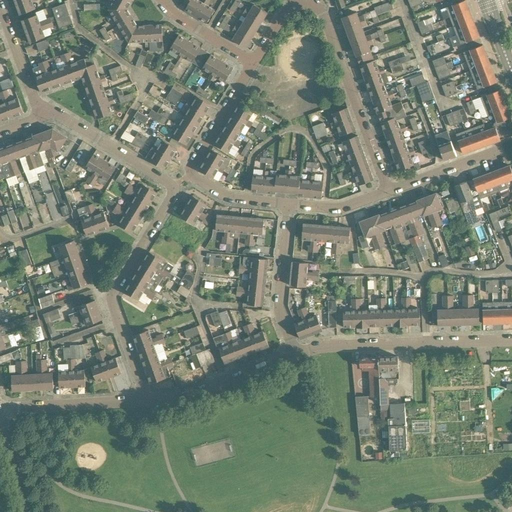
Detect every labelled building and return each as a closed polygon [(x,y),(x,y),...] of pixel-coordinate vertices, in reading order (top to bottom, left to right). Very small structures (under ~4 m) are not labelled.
[(27,0),(15,4),(19,16),(35,10),(32,1),(34,0),(36,0),(37,1),(40,0),(27,0)] [(113,0),(108,10),(127,10),(132,0),(113,0)] [(185,0),(185,1),(188,5),(185,11),(196,18),(206,0),(203,0),(202,3),(197,0),(185,0)] [(206,0),(196,18),(206,24),(214,11),(206,6),(209,1),(206,0)] [(341,0),(338,0),(336,1),(339,10),(345,8),(341,0)] [(420,0),(415,0),(409,3),(411,8),(422,4),(420,0)] [(444,20),(450,18),(469,10),(466,1),(440,11),(444,20)] [(372,18),(377,17),(391,12),(394,10),(391,2),(374,8),(375,10),(363,15),(363,16),(359,18),(357,13),(342,18),(346,28),(365,21),(372,18)] [(52,9),(54,15),(55,17),(57,21),(70,16),(69,13),(68,10),(66,4),(52,9)] [(234,13),(238,7),(233,4),(230,10),(234,13)] [(244,11),(261,22),(267,13),(254,6),(252,10),(247,7),(244,11)] [(112,16),(107,19),(114,29),(118,26),(132,18),(127,10),(108,10),(112,16)] [(469,10),(450,18),(453,27),(473,19),(469,10)] [(261,22),(244,11),(242,15),(246,18),(243,23),(256,31),(261,22)] [(21,21),(25,32),(52,23),(50,19),(44,21),(45,23),(40,25),(37,16),(21,21)] [(60,29),(73,24),(70,16),(57,21),(60,29)] [(132,18),(118,26),(128,43),(137,27),(132,18)] [(473,19),(453,27),(457,36),(476,29),(473,19)] [(217,25),(223,30),(227,25),(222,22),(220,21),(217,25)] [(349,37),(364,32),(362,27),(367,26),(365,21),(346,28),(349,37)] [(52,23),(25,32),(30,44),(45,38),(42,30),(47,28),(47,29),(53,27),(52,23)] [(256,31),(243,23),(240,28),(236,25),(233,29),(251,40),(256,31)] [(149,26),(150,47),(150,51),(163,51),(163,41),(162,25),(149,26)] [(431,25),(425,27),(419,29),(422,35),(433,31),(431,25)] [(137,27),(128,43),(146,42),(147,47),(150,47),(149,26),(137,27)] [(251,40),(233,29),(231,33),(235,36),(233,41),(245,48),(251,40)] [(476,29),(457,36),(460,45),(480,38),(476,29)] [(353,47),(372,40),(370,35),(366,37),(364,32),(349,37),(353,47)] [(442,34),(436,36),(439,42),(445,40),(442,34)] [(176,59),(179,61),(190,42),(179,36),(170,50),(178,55),(176,59)] [(52,47),(57,45),(55,39),(49,41),(52,47)] [(39,52),(50,48),(47,40),(36,44),(39,52)] [(356,57),(371,52),(369,46),(374,44),(372,40),(353,47),(356,57)] [(192,63),(197,66),(206,52),(190,42),(179,61),(175,66),(178,68),(184,58),(192,63)] [(463,53),(467,63),(486,55),(483,46),(463,53)] [(141,69),(143,64),(147,53),(141,50),(139,55),(140,55),(135,67),(141,69)] [(197,66),(203,69),(211,74),(208,79),(211,81),(222,62),(206,52),(197,66)] [(360,66),(375,61),(379,59),(377,55),(373,56),(371,52),(356,57),(360,66)] [(64,54),(74,81),(82,78),(91,60),(88,58),(71,65),(69,60),(71,59),(69,53),(64,54)] [(147,53),(143,64),(149,67),(153,55),(147,53)] [(57,70),(63,85),(74,81),(64,54),(60,56),(62,62),(64,61),(66,66),(57,70)] [(486,55),(467,63),(470,72),(490,64),(486,55)] [(435,68),(446,64),(444,57),(432,61),(435,68)] [(391,68),(402,64),(400,58),(388,63),(391,68)] [(91,60),(82,78),(85,86),(105,78),(104,76),(99,78),(93,61),(91,60)] [(42,63),(52,89),(63,85),(57,70),(49,73),(47,68),(48,67),(46,61),(42,63)] [(364,78),(385,70),(384,68),(378,70),(375,61),(360,66),(364,78)] [(233,69),(222,62),(211,81),(213,83),(216,78),(224,83),(233,69)] [(437,74),(449,69),(454,67),(451,62),(446,64),(435,68),(437,74)] [(52,89),(42,63),(38,64),(40,70),(42,69),(44,74),(35,78),(41,93),(52,89)] [(164,73),(169,76),(172,72),(175,66),(170,63),(164,73)] [(391,68),(393,74),(404,70),(402,64),(391,68)] [(490,64),(470,72),(474,80),(493,73),(490,64)] [(111,77),(123,72),(121,66),(109,70),(111,77)] [(451,75),(449,69),(437,74),(440,80),(451,75)] [(380,75),(385,73),(385,70),(364,78),(368,90),(384,84),(380,75)] [(127,71),(123,72),(111,77),(113,82),(129,77),(127,71)] [(493,73),(474,80),(477,90),(497,82),(493,73)] [(413,87),(426,82),(423,75),(410,80),(413,87)] [(105,78),(85,86),(89,97),(104,92),(101,83),(106,81),(105,78)] [(423,102),(434,98),(428,82),(416,86),(419,93),(423,102)] [(444,92),(455,87),(453,82),(442,86),(444,92)] [(373,102),(394,94),(392,91),(387,93),(384,84),(368,90),(373,102)] [(458,94),(455,87),(444,92),(446,98),(458,94)] [(173,88),(169,94),(179,100),(183,94),(173,88)] [(196,93),(201,96),(204,91),(199,88),(196,93)] [(2,92),(12,118),(23,114),(18,99),(9,102),(7,97),(9,97),(6,90),(2,92)] [(204,91),(201,96),(207,100),(209,95),(204,91)] [(484,107),(503,100),(500,91),(480,98),(484,107)] [(0,105),(0,118),(1,122),(12,118),(2,92),(0,92),(0,98),(0,100),(2,99),(4,104),(0,105)] [(104,92),(89,97),(93,108),(113,101),(113,99),(108,100),(104,92)] [(133,100),(131,94),(124,96),(119,98),(121,104),(133,100)] [(176,105),(179,100),(169,94),(166,99),(176,105)] [(378,116),(402,107),(401,103),(392,106),(389,101),(395,98),(394,94),(373,102),(378,116)] [(187,102),(186,104),(204,116),(211,105),(197,97),(192,105),(187,102)] [(503,100),(484,107),(487,116),(494,114),(507,109),(503,100)] [(113,101),(93,108),(97,119),(112,114),(109,105),(114,103),(113,101)] [(470,115),(476,113),(472,101),(466,103),(470,115)] [(204,116),(186,104),(184,106),(189,109),(184,117),(198,125),(204,116)] [(239,105),(233,115),(251,126),(253,124),(248,121),(253,113),(239,105)] [(381,126),(397,120),(406,117),(402,107),(378,116),(381,126)] [(160,108),(157,113),(167,119),(170,115),(171,114),(160,108)] [(330,125),(331,127),(351,119),(347,108),(332,114),(335,123),(330,125)] [(464,109),(458,111),(462,122),(468,120),(464,109)] [(507,109),(494,114),(496,119),(494,119),(496,124),(494,125),(501,128),(507,125),(505,120),(510,118),(507,109)] [(167,119),(157,113),(152,110),(148,115),(164,125),(167,119)] [(279,123),(281,120),(264,110),(262,113),(279,123)] [(143,123),(144,123),(145,124),(149,118),(138,111),(134,117),(143,123)] [(462,122),(458,111),(452,113),(456,125),(462,122)] [(456,125),(452,113),(446,115),(450,127),(456,125)] [(251,126),(233,115),(227,125),(240,133),(245,126),(250,128),(251,126)] [(412,125),(417,123),(421,122),(418,116),(415,117),(415,118),(410,120),(412,125)] [(198,125),(184,117),(179,125),(175,122),(174,124),(192,136),(198,125)] [(351,119),(331,127),(332,129),(337,127),(340,136),(355,131),(351,119)] [(257,129),(261,131),(264,126),(255,120),(252,125),(257,129)] [(385,136),(405,128),(404,126),(399,128),(397,120),(381,126),(385,136)] [(314,133),(325,129),(323,123),(312,127),(314,133)] [(192,136),(174,124),(172,126),(177,129),(172,137),(186,145),(192,136)] [(240,133),(227,125),(220,135),(239,146),(240,144),(236,141),(240,133)] [(491,144),(486,132),(484,125),(474,128),(482,148),(491,144)] [(501,128),(494,125),(494,126),(490,128),(491,130),(486,132),(491,144),(500,141),(498,136),(503,134),(501,128)] [(389,147),(404,141),(401,132),(406,131),(405,128),(385,136),(389,147)] [(482,148),(474,128),(465,132),(472,151),(482,148)] [(53,129),(43,132),(52,157),(59,155),(58,152),(64,144),(68,146),(72,141),(53,129)] [(261,131),(257,129),(254,134),(264,141),(268,135),(261,131)] [(325,129),(314,133),(317,139),(328,135),(325,129)] [(56,167),(52,157),(43,132),(33,136),(33,137),(39,152),(43,151),(48,165),(49,164),(51,168),(56,167)] [(472,151),(465,132),(456,135),(463,155),(472,151)] [(148,139),(138,133),(135,138),(145,144),(148,139)] [(444,144),(440,134),(435,136),(444,161),(456,157),(451,142),(444,144)] [(239,146),(220,135),(214,145),(228,153),(233,145),(237,148),(239,146)] [(340,152),(341,155),(362,147),(358,136),(342,142),(345,151),(340,152)] [(39,152),(33,137),(24,140),(35,169),(39,167),(34,153),(38,152),(38,153),(39,152)] [(145,144),(135,138),(131,143),(141,150),(145,144)] [(152,148),(170,160),(177,149),(163,141),(162,141),(158,139),(152,148)] [(35,169),(24,140),(15,144),(20,158),(25,156),(31,170),(35,169)] [(394,159),(414,152),(413,150),(408,152),(404,141),(389,147),(394,159)] [(20,158),(15,144),(5,147),(16,175),(19,174),(14,160),(20,158)] [(431,145),(425,147),(421,149),(423,155),(427,153),(429,159),(435,157),(431,145)] [(16,175),(5,147),(0,149),(0,161),(6,177),(6,179),(16,175)] [(362,147),(341,155),(342,157),(347,155),(350,164),(366,158),(362,147)] [(170,160),(152,148),(150,150),(155,153),(150,161),(164,170),(170,160)] [(205,160),(219,169),(224,171),(230,161),(211,150),(205,160)] [(415,155),(414,152),(394,159),(398,171),(413,166),(410,156),(415,155)] [(90,185),(105,161),(94,154),(85,168),(94,174),(91,178),(90,177),(89,179),(82,174),(78,180),(83,183),(84,181),(87,182),(86,183),(90,185)] [(366,158),(350,164),(354,173),(349,175),(349,177),(370,169),(366,158)] [(69,172),(71,173),(77,163),(72,160),(65,169),(69,172)] [(219,169),(205,160),(199,170),(213,179),(219,169)] [(105,161),(90,185),(94,187),(97,182),(96,181),(98,176),(107,182),(116,168),(105,161)] [(339,180),(344,178),(342,172),(348,170),(346,165),(336,169),(338,174),(337,174),(339,180)] [(500,169),(506,183),(511,180),(511,171),(511,172),(509,166),(500,169)] [(370,169),(349,177),(350,179),(355,177),(358,186),(374,180),(370,169)] [(491,173),(498,192),(506,190),(504,184),(506,183),(500,169),(491,173)] [(263,193),(265,172),(263,171),(262,177),(253,176),(251,192),(263,193)] [(287,193),(289,172),(286,171),(286,177),(277,176),(277,178),(275,192),(287,193)] [(275,194),(275,192),(277,178),(267,177),(268,172),(265,172),(263,193),(275,194)] [(298,194),(299,180),(299,178),(291,177),(291,172),(289,172),(287,193),(298,194)] [(127,188),(129,184),(123,180),(126,176),(121,173),(116,181),(127,188)] [(482,176),(489,196),(498,192),(491,173),(482,176)] [(233,177),(229,174),(225,180),(230,183),(233,177)] [(309,198),(312,176),(309,176),(308,181),(299,180),(298,194),(297,196),(309,198)] [(312,176),(309,198),(321,199),(323,183),(313,182),(314,177),(312,176)] [(479,196),(480,199),(489,196),(482,176),(473,180),(479,196)] [(344,178),(339,180),(333,182),(335,189),(346,184),(344,178)] [(465,214),(471,212),(468,204),(471,203),(470,199),(479,196),(473,180),(454,187),(460,203),(461,203),(465,214)] [(129,185),(127,189),(151,204),(157,193),(143,185),(138,192),(134,190),(135,188),(129,185)] [(151,204),(127,189),(124,193),(130,196),(131,194),(136,197),(131,205),(145,213),(151,204)] [(69,203),(75,201),(71,190),(65,192),(69,203)] [(427,197),(438,225),(442,223),(438,212),(437,212),(436,209),(442,208),(436,193),(427,197)] [(192,196),(186,206),(210,221),(212,218),(207,214),(206,216),(201,213),(206,205),(192,196)] [(417,201),(422,215),(428,213),(429,215),(433,227),(438,225),(427,197),(417,201)] [(145,213),(131,205),(126,203),(122,209),(117,206),(117,204),(107,198),(106,200),(105,201),(115,208),(139,223),(145,213)] [(457,218),(463,215),(456,198),(446,202),(450,213),(455,212),(457,218)] [(418,232),(419,232),(422,231),(418,220),(417,220),(416,217),(422,215),(417,201),(416,201),(417,201),(407,205),(418,232)] [(69,214),(66,205),(60,207),(63,216),(69,214)] [(88,206),(98,232),(109,228),(104,213),(95,216),(93,211),(95,211),(92,205),(88,206)] [(419,232),(418,232),(407,205),(398,209),(403,222),(408,220),(409,223),(411,230),(406,232),(419,262),(429,259),(419,232)] [(98,232),(88,206),(84,208),(86,213),(79,216),(81,221),(87,236),(98,232)] [(210,221),(186,206),(180,217),(194,226),(198,218),(207,223),(206,224),(208,225),(210,221)] [(489,215),(492,224),(499,222),(497,219),(511,213),(508,207),(489,215)] [(139,223),(115,208),(112,213),(117,217),(118,215),(123,218),(119,225),(133,233),(139,223)] [(403,222),(398,209),(389,212),(400,243),(405,241),(399,226),(398,224),(403,222)] [(12,224),(17,222),(13,211),(7,213),(12,224)] [(379,215),(384,229),(389,227),(391,230),(390,230),(396,245),(400,243),(389,212),(379,216),(379,215)] [(468,222),(474,220),(471,212),(465,214),(468,222)] [(5,227),(10,225),(7,215),(2,216),(5,227)] [(226,251),(229,216),(217,215),(216,231),(225,232),(225,237),(223,237),(221,251),(226,251)] [(369,219),(380,247),(384,245),(380,234),(378,231),(384,229),(379,215),(369,219)] [(231,238),(238,239),(241,217),(229,216),(226,251),(226,253),(230,254),(231,238)] [(241,217),(238,239),(245,239),(245,246),(249,246),(252,218),(241,217)] [(264,219),(252,218),(249,246),(253,246),(254,240),(252,240),(253,235),(262,236),(264,219)] [(375,248),(380,247),(369,219),(359,222),(364,235),(358,237),(363,251),(369,249),(365,236),(370,234),(371,237),(375,248)] [(499,222),(492,224),(496,232),(502,230),(499,222)] [(312,253),(315,225),(303,224),(302,240),(311,241),(310,246),(309,246),(308,252),(312,253)] [(325,242),(327,226),(315,225),(312,253),(317,253),(317,247),(315,246),(316,241),(325,242)] [(336,255),(339,227),(327,226),(325,242),(335,243),(334,248),(332,248),(332,254),(336,255)] [(339,227),(336,255),(340,255),(341,249),(339,248),(340,243),(349,244),(350,228),(339,227)] [(63,258),(78,253),(73,241),(53,248),(55,253),(61,251),(63,258)] [(468,257),(475,255),(472,245),(465,247),(468,257)] [(26,250),(18,252),(24,267),(32,265),(26,250)] [(164,275),(166,277),(169,272),(164,269),(168,263),(149,252),(142,262),(164,275)] [(53,272),(81,262),(78,253),(63,258),(50,263),(53,272)] [(412,265),(409,257),(413,255),(412,253),(405,255),(411,272),(420,272),(416,263),(412,265)] [(210,266),(221,267),(222,259),(216,258),(216,255),(207,254),(207,258),(210,258),(209,264),(210,264),(210,266)] [(443,268),(449,266),(445,254),(438,257),(443,268)] [(239,269),(267,272),(268,260),(244,257),(243,265),(239,264),(239,269)] [(402,270),(409,268),(407,261),(400,263),(402,270)] [(81,262),(53,272),(55,277),(64,274),(66,279),(70,277),(84,272),(81,262)] [(150,281),(158,286),(164,275),(142,262),(136,272),(150,281)] [(291,274),(319,277),(319,272),(313,272),(312,273),(307,273),(308,264),(292,262),(291,274)] [(194,269),(194,265),(189,263),(185,265),(186,270),(190,272),(194,269)] [(244,281),(249,282),(266,283),(267,272),(239,269),(238,273),(245,274),(244,281)] [(84,272),(70,277),(73,284),(67,286),(69,291),(89,284),(84,272)] [(168,299),(155,292),(154,293),(146,288),(150,281),(136,272),(131,282),(165,303),(168,299)] [(319,277),(291,274),(290,286),(306,288),(307,278),(312,279),(312,280),(318,281),(319,277)] [(193,284),(183,278),(182,280),(179,285),(181,286),(189,291),(193,284)] [(266,283),(249,282),(244,281),(243,288),(237,287),(237,288),(231,288),(231,291),(236,292),(264,295),(266,283)] [(178,311),(165,303),(131,282),(124,292),(138,301),(143,293),(148,295),(147,297),(152,301),(176,315),(178,311)] [(191,292),(189,291),(181,286),(177,293),(187,299),(191,292)] [(264,295),(236,292),(236,296),(242,297),(243,295),(248,296),(247,305),(263,307),(264,295)] [(41,308),(54,304),(51,295),(38,299),(41,308)] [(469,325),(468,295),(463,296),(463,310),(458,310),(458,325),(469,325)] [(473,295),(468,295),(469,325),(479,324),(479,309),(473,309),(473,295)] [(448,325),(447,296),(442,296),(443,310),(437,310),(438,326),(448,325)] [(458,325),(458,310),(453,310),(452,296),(447,296),(448,325),(458,325)] [(382,326),(381,298),(377,299),(377,305),(379,305),(379,310),(369,311),(370,327),(382,326)] [(394,326),(393,310),(384,310),(384,305),(386,305),(386,298),(381,298),(382,326),(394,326)] [(407,327),(406,298),(402,298),(402,304),(404,304),(404,310),(393,310),(394,326),(394,327),(407,327)] [(406,298),(407,327),(408,327),(407,326),(420,325),(419,309),(409,309),(409,304),(411,304),(410,298),(406,298)] [(356,327),(355,299),(351,299),(351,306),(353,306),(353,311),(343,311),(344,328),(356,327)] [(370,327),(369,311),(359,311),(358,306),(360,306),(360,299),(355,299),(356,327),(356,328),(370,328),(370,327)] [(69,316),(71,320),(98,310),(95,300),(75,308),(77,313),(69,316)] [(511,323),(511,302),(503,303),(503,324),(511,323)] [(494,324),(493,303),(483,303),(483,324),(494,324)] [(503,324),(503,303),(493,303),(494,324),(503,324)] [(305,308),(301,309),(311,335),(322,331),(316,316),(307,319),(306,314),(307,314),(305,308)] [(46,323),(61,318),(58,309),(43,314),(46,323)] [(311,335),(301,309),(297,311),(299,317),(301,316),(303,321),(294,324),(300,340),(311,335)] [(98,310),(71,320),(73,325),(81,322),(82,327),(102,320),(98,310)] [(223,325),(219,314),(218,311),(211,314),(216,327),(223,325)] [(219,314),(223,325),(224,327),(231,324),(227,311),(219,314)] [(336,311),(328,311),(329,328),(337,328),(336,311)] [(28,331),(40,326),(37,319),(26,324),(28,331)] [(0,325),(0,338),(1,337),(7,335),(5,329),(13,327),(11,322),(0,325)] [(252,324),(248,325),(258,351),(269,347),(263,332),(254,335),(252,330),(254,330),(252,324)] [(258,351),(248,325),(243,327),(246,333),(248,332),(249,337),(241,340),(247,356),(258,351)] [(41,326),(40,327),(37,327),(31,330),(34,342),(44,340),(41,329),(41,326)] [(187,339),(200,334),(197,327),(184,332),(187,339)] [(137,348),(163,339),(162,334),(156,336),(156,338),(151,340),(148,331),(133,336),(137,348)] [(99,352),(109,378),(121,374),(116,358),(106,362),(104,357),(106,356),(103,350),(104,350),(100,340),(107,337),(105,332),(95,336),(96,341),(100,351),(99,352)] [(247,356),(241,340),(233,344),(231,339),(232,338),(230,332),(226,334),(236,360),(247,356)] [(216,343),(219,349),(225,364),(236,360),(226,334),(222,335),(224,340),(216,343)] [(1,337),(0,338),(0,350),(11,346),(9,341),(4,343),(1,337)] [(141,360),(156,355),(153,345),(158,343),(159,345),(165,342),(163,339),(137,348),(141,360)] [(190,348),(193,355),(206,351),(203,343),(190,348)] [(70,346),(70,348),(72,388),(86,387),(85,370),(74,371),(74,366),(75,366),(75,359),(86,359),(83,345),(70,346)] [(72,388),(70,348),(64,348),(64,360),(66,360),(67,366),(68,366),(69,371),(58,372),(59,388),(72,388)] [(209,349),(206,351),(193,355),(187,358),(192,371),(199,368),(199,366),(201,366),(201,367),(214,363),(209,349)] [(14,360),(21,358),(18,351),(11,353),(14,360)] [(109,378),(99,352),(95,353),(97,359),(99,359),(101,364),(91,367),(97,383),(109,378)] [(0,364),(13,359),(10,353),(0,356),(0,364)] [(43,389),(41,360),(41,355),(36,356),(37,375),(32,375),(33,390),(43,389)] [(146,372),(172,363),(171,359),(165,361),(165,363),(160,364),(156,355),(141,360),(146,372)] [(380,397),(378,357),(360,358),(360,368),(364,367),(364,371),(371,371),(371,397),(380,397)] [(398,357),(378,357),(380,397),(380,405),(388,404),(387,382),(384,381),(384,379),(399,379),(398,357)] [(46,360),(41,360),(43,389),(54,389),(53,374),(47,374),(46,360)] [(23,391),(21,361),(16,362),(17,376),(11,376),(12,391),(23,391)] [(33,390),(32,375),(27,375),(26,361),(21,361),(23,391),(33,390)] [(172,363),(146,372),(150,384),(170,377),(168,369),(174,367),(172,363)] [(359,436),(371,435),(368,396),(356,397),(359,436)] [(407,450),(404,404),(393,404),(394,426),(382,427),(382,439),(389,438),(390,451),(407,450)]
